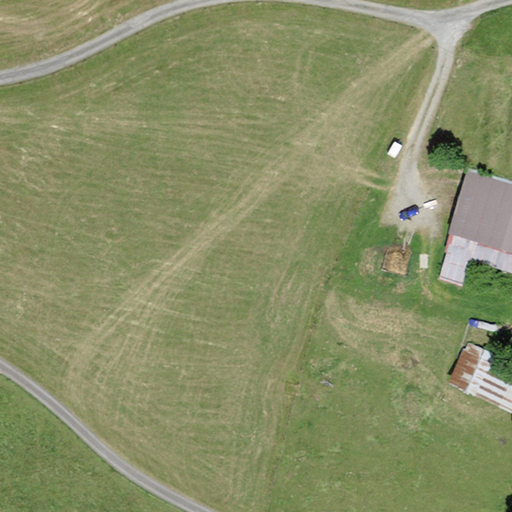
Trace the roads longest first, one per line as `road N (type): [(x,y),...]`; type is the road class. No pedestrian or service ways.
road 1 (unclassified): [(0,368),(148,486),(199,511)]
road 2 (unclassified): [(202,0),(169,7),(54,63),(0,76)]
road 3 (unclassified): [(511,0),(418,17),(322,0)]
